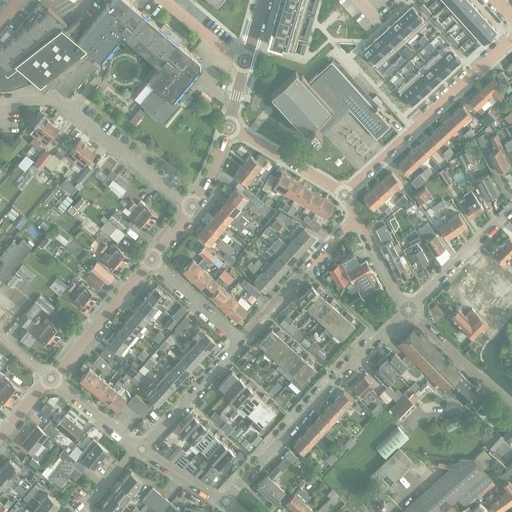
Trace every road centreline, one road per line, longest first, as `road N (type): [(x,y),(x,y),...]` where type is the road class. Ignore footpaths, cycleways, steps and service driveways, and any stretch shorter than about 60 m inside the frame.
road 1 (residential): [(138,447),(240,338),(152,261)]
road 2 (residential): [(225,502),(409,310)]
road 3 (residential): [(191,208),(59,99),(4,100)]
road 4 (residential): [(344,194),(511,42)]
road 5 (residential): [(53,379),(152,261)]
road 6 (residential): [(409,310),(511,206)]
road 7 (residential): [(511,408),(409,310)]
road 8 (residential): [(344,194),(228,127)]
